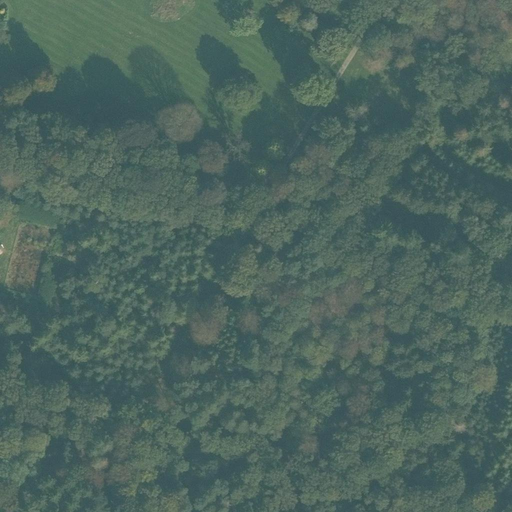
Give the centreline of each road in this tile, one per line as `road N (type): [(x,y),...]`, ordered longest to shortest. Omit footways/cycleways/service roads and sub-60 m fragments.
road 1 (unclassified): [(140,417),(511,510)]
road 2 (unclassified): [(252,224),(511,291)]
road 3 (unclassified): [(0,160),(252,224)]
road 4 (unclassified): [(252,224),(375,6)]
road 5 (unclassified): [(140,417),(252,224)]
road 6 (unclassified): [(0,383),(140,417)]
road 7 (unclassified): [(0,478),(126,444)]
